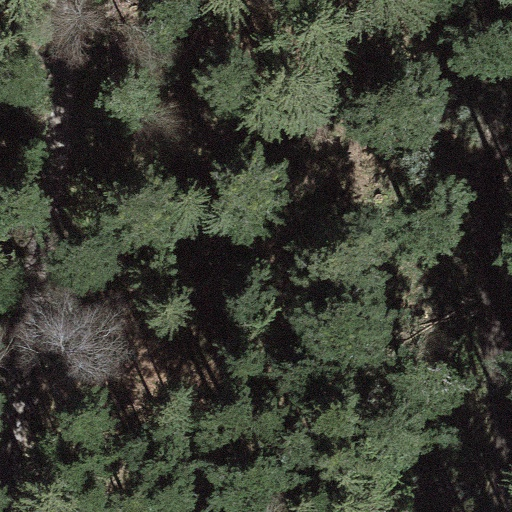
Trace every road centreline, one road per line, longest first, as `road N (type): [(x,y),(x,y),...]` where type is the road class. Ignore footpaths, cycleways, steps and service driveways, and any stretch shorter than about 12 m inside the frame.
road 1 (track): [(508,0),(472,511)]
road 2 (track): [(53,0),(0,468)]
